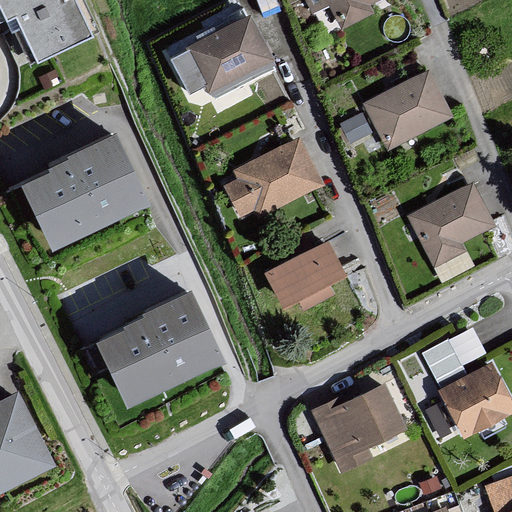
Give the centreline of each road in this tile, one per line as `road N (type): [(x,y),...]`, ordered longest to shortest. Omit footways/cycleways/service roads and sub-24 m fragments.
road 1 (residential): [(509,280),(106,489)]
road 2 (tertiary): [(106,489),(0,285)]
